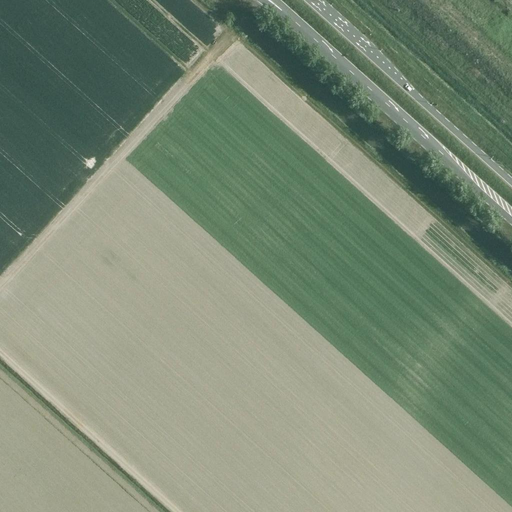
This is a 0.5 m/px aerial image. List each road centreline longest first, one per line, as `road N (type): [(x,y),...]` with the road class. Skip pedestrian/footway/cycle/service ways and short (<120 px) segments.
road 1 (track): [(0,286),(215,53),(219,26),(190,0)]
road 2 (secondary): [(276,6),(511,221)]
road 3 (secondary): [(511,183),(314,0)]
road 4 (track): [(179,511),(0,350)]
